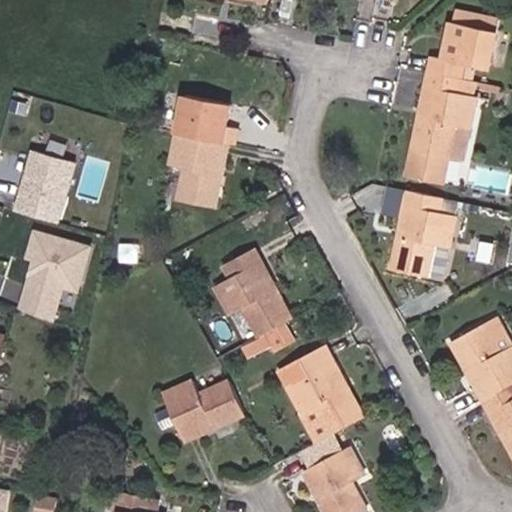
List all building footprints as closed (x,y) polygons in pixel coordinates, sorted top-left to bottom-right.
[(483,28),(486,17),(456,11),(454,22),(483,28)] [(489,70),(500,20),(486,17),(483,28),(452,21),(444,58),(434,56),(430,72),(462,79),(465,64),(489,70)] [(463,162),(477,96),(473,96),(477,81),(462,79),(430,72),(409,174),(444,181),(449,159),(463,162)] [(227,126),(232,104),(184,95),(177,133),(178,134),(228,143),(235,145),(238,128),(227,126)] [(215,208),(228,143),(178,134),(172,165),(186,168),(180,201),(215,208)] [(19,199),(23,182),(0,175),(0,214),(5,195),(19,199)] [(450,248),(460,201),(410,190),(394,269),(429,277),(436,244),(450,248)] [(476,212),(477,205),(465,203),(464,210),(476,212)] [(85,292),(97,240),(38,227),(19,307),(61,317),(67,288),(85,292)] [(293,320),(254,249),(225,265),(232,277),(216,286),(232,314),(244,307),(261,337),(269,333),(286,323),(293,320)] [(511,345),(498,320),(485,327),(484,325),(453,342),(485,399),(511,384),(511,345)] [(294,338),(286,323),(269,333),(276,347),(294,338)] [(364,418),(326,347),(281,371),(319,442),(364,418)] [(246,413),(227,380),(202,394),(193,378),(161,396),(188,445),(246,413)] [(511,384),(485,399),(511,448),(511,384)] [(95,437),(109,426),(100,415),(86,425),(95,437)] [(313,468),(343,452),(336,438),(306,455),(313,468)] [(368,511),(353,482),(365,476),(350,448),(343,452),(313,468),(306,472),(327,511),(368,511)] [(0,511),(6,511),(10,489),(0,486),(0,511)] [(156,511),(159,500),(116,490),(112,509),(121,511),(120,511),(156,511)] [(55,511),(58,499),(42,496),(38,511),(55,511)]
